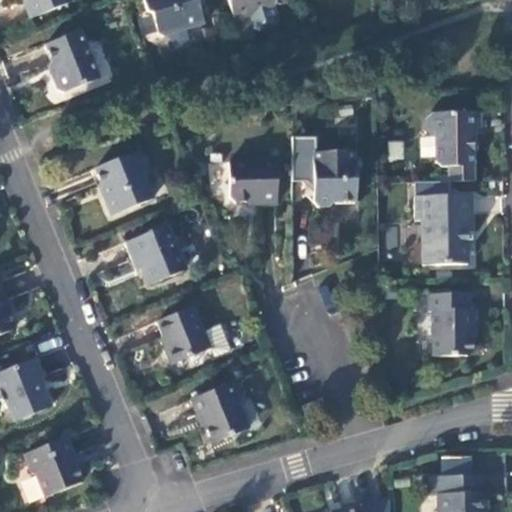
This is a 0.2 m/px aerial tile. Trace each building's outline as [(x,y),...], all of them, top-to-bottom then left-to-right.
[(72,1),(71,0),(25,0),(25,1),(32,17),(72,1)] [(204,21),(195,0),(142,0),(146,9),(149,8),(156,29),(163,35),(204,21)] [(284,0),(228,0),(234,18),(250,13),(254,26),(260,29),(275,24),(278,18),(273,4),(284,0)] [(97,77),(76,28),(42,43),(54,72),(51,76),(55,88),(61,92),(97,77)] [(445,164),(446,180),(447,180),(472,180),(471,135),(473,134),(473,113),(426,114),(421,119),(422,127),(426,133),(434,133),(434,165),(445,164)] [(389,160),(403,160),(403,141),(389,141),(389,160)] [(292,142),(292,183),(302,183),(305,185),(312,192),(313,205),(318,210),(328,210),(332,206),(355,205),(354,180),(358,176),(353,167),(353,155),(318,157),(317,142),(292,142)] [(136,155),(95,172),(102,187),(100,194),(108,214),(147,197),(140,180),(144,173),(136,155)] [(279,206),(278,158),(256,158),(256,166),(242,167),(231,167),(232,200),(254,199),(263,206),(279,206)] [(242,158),(242,167),(256,166),(256,158),(242,158)] [(447,195),(447,180),(446,180),(413,181),(414,217),(417,217),(425,217),(426,231),(417,232),(418,261),(465,260),(465,229),(473,229),(472,195),(447,195)] [(417,217),(417,232),(426,231),(425,217),(417,217)] [(162,231),(122,247),(131,267),(141,262),(145,270),(150,283),(178,272),(162,231)] [(2,284),(0,284),(0,335),(12,331),(1,305),(9,302),(2,284)] [(472,294),(426,295),(426,313),(432,312),(432,354),(466,354),(472,346),(472,326),(477,326),(477,306),(472,306),(472,294)] [(224,350),(214,325),(197,332),(189,310),(155,324),(170,362),(204,349),(208,357),(224,350)] [(37,361),(0,375),(0,385),(15,423),(50,410),(39,383),(45,380),(37,361)] [(234,386),(190,403),(198,424),(203,422),(212,445),(244,433),(234,406),(238,397),(234,386)] [(65,440),(26,456),(35,477),(46,481),(52,496),(79,485),(69,461),(73,459),(65,440)] [(436,487),(466,485),(465,465),(436,466),(436,487)] [(436,487),(426,487),(426,506),(433,506),(433,511),(475,511),(475,500),(475,485),(466,485),(436,487)] [(483,511),(484,500),(475,500),(475,511),(483,511)]
